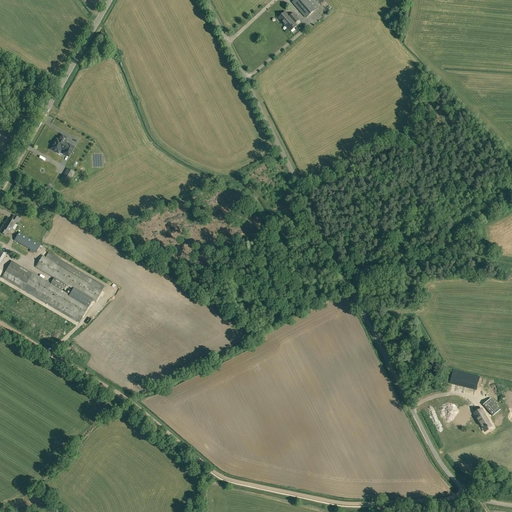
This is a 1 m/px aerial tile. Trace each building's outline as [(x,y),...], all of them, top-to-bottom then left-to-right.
[(306,18),(316,10),(316,9),(307,0),(294,0),(292,2),(306,18)] [(285,12),(278,18),(285,26),(290,23),(289,22),(292,20),(291,19),(295,16),(293,14),(289,17),(285,12)] [(290,23),(285,26),(290,32),(297,26),(295,23),(299,20),(295,16),(292,19),(292,20),(289,22),(290,23)] [(62,135),(59,141),(61,142),(60,144),(68,149),(68,150),(72,152),(74,147),(68,144),(68,145),(64,143),(67,138),(62,135)] [(60,144),(61,142),(59,141),(57,140),(51,150),(57,154),(60,149),(64,151),(63,154),(68,157),(72,152),(68,150),(68,149),(60,144)] [(68,184),(74,172),(67,168),(61,179),(68,184)] [(8,231),(10,232),(16,222),(17,223),(20,219),(14,215),(11,220),(8,218),(5,223),(4,222),(0,229),(0,231),(5,235),(8,231)] [(36,253),(39,247),(41,245),(19,233),(14,240),(36,253)] [(48,253),(45,257),(102,290),(104,286),(76,269),(49,253),(48,253)] [(43,255),(36,267),(54,278),(50,283),(63,291),(67,285),(73,289),(92,300),(95,302),(102,290),(45,257),(43,255)] [(69,295),(12,261),(5,273),(82,318),(89,307),(69,295)] [(5,273),(2,278),(40,300),(79,322),(81,319),(81,318),(82,318),(5,273)] [(73,289),(69,295),(89,307),(89,306),(92,300),(73,289)] [(452,377),(458,378),(457,385),(477,390),(480,377),(454,370),(452,377)] [(493,417),(502,411),(494,398),(485,404),(493,417)] [(459,415),(461,418),(472,410),(470,407),(459,415)] [(472,410),(461,419),(465,423),(476,415),(472,410)] [(492,427),(485,410),(481,412),(483,416),(479,418),(485,430),(492,427)]
